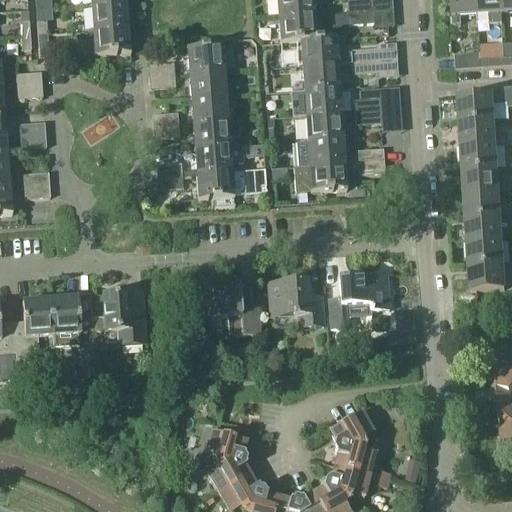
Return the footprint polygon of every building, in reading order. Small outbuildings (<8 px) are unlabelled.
[(87,0),(88,10),(125,8),(124,0),(87,0)] [(274,0),(276,22),(313,20),(312,9),(325,8),(323,0),(274,0)] [(461,18),(475,17),(473,0),(450,0),(452,27),(461,26),(461,18)] [(498,0),(473,0),(475,17),(488,17),(489,26),(500,26),(500,16),(498,0)] [(511,0),(498,0),(500,16),(511,15),(511,0)] [(346,17),(372,15),(371,2),(345,4),(346,17)] [(90,36),(127,33),(125,8),(88,10),(90,36)] [(372,15),(346,17),(347,27),(373,25),(372,15)] [(315,45),(313,20),(276,22),(278,48),(298,46),(315,45)] [(36,40),(49,39),(49,24),(35,25),(36,40)] [(19,41),(29,40),(28,28),(18,28),(19,41)] [(127,33),(90,36),(92,62),(129,59),(127,33)] [(49,39),(36,40),(37,52),(50,51),(49,39)] [(30,55),(29,40),(19,41),(20,55),(30,55)] [(315,45),(298,46),(300,71),(336,68),(350,67),(376,66),(375,52),(349,54),(349,58),(343,58),(342,43),(315,45)] [(187,79),(223,77),(221,50),(185,53),(187,79)] [(478,71),(478,61),(477,55),(452,56),(453,73),(478,71)] [(491,71),(503,70),(503,62),(490,63),(491,71)] [(376,66),(350,67),(351,81),(377,79),(376,66)] [(149,82),(174,80),(173,67),(148,69),(149,82)] [(302,96),(338,93),(336,68),(300,71),(302,96)] [(16,92),(41,90),(40,77),(15,79),(16,92)] [(189,104),(225,101),(223,77),(187,79),(189,104)] [(174,80),(149,82),(150,93),(175,91),(174,80)] [(42,103),(41,90),(16,92),(17,105),(42,103)] [(492,98),(457,100),(459,124),(493,122),(492,106),(507,105),(507,109),(511,108),(511,90),(491,92),(492,98)] [(303,121),(340,118),(338,93),(302,96),(303,121)] [(191,130),(227,127),(225,101),(189,104),(191,130)] [(353,105),(354,117),(379,116),(378,103),(353,105)] [(379,116),(354,117),(355,130),(380,128),(379,116)] [(152,133),(180,130),(179,117),(152,120),(152,133)] [(305,146),(342,144),(340,118),(303,121),(305,146)] [(493,122),(459,124),(460,149),(495,147),(505,146),(505,135),(494,135),(493,122)] [(19,142),(44,140),(43,127),(18,129),(19,142)] [(193,154),(229,152),(227,127),(191,130),(193,154)] [(180,130),(152,133),(153,143),(181,141),(180,130)] [(45,153),(44,140),(19,142),(20,155),(45,153)] [(307,172),(343,169),(342,144),(305,146),(307,172)] [(462,173),(496,170),(495,147),(460,149),(462,173)] [(229,152),(193,154),(195,180),(231,177),(230,169),(242,168),(241,151),(229,152)] [(356,155),(357,168),(383,166),(382,153),(356,155)] [(383,166),(357,168),(358,180),(383,178),(383,166)] [(156,183),(184,181),(182,167),(155,170),(156,183)] [(0,193),(8,193),(6,168),(0,168),(0,193)] [(343,169),(307,172),(309,198),(345,195),(343,169)] [(463,196),(498,194),(496,170),(462,173),(463,196)] [(265,199),(264,175),(242,177),(243,200),(265,199)] [(231,177),(195,180),(197,206),(233,203),(231,177)] [(23,192),(49,190),(48,178),(22,180),(23,192)] [(184,181),(156,183),(157,196),(185,194),(184,181)] [(50,203),(49,190),(23,192),(23,205),(50,203)] [(8,193),(0,193),(0,219),(10,219),(8,193)] [(465,221),(499,219),(498,194),(463,196),(465,221)] [(466,244),(501,242),(500,231),(499,219),(465,221),(466,244)] [(511,232),(511,231),(500,231),(501,242),(511,240),(511,232)] [(468,271),(502,269),(501,242),(466,244),(468,271)] [(502,269),(468,271),(469,294),(504,292),(502,269)] [(387,314),(385,280),(337,283),(339,303),(327,304),(329,335),(345,334),(343,311),(368,310),(368,315),(387,314)] [(306,303),(305,286),(268,289),(270,322),(307,320),(308,332),(323,331),(321,301),(306,303)] [(243,310),(242,290),(204,293),(207,322),(227,321),(228,341),(259,339),(257,309),(243,310)] [(102,320),(90,321),(91,336),(103,335),(103,337),(104,336),(105,347),(115,346),(116,348),(144,346),(140,297),(100,300),(102,320)] [(76,303),(48,305),(51,340),(52,351),(76,349),(77,354),(92,353),(91,336),(90,321),(78,322),(76,303)] [(22,326),(10,327),(12,359),(13,364),(31,362),(30,352),(38,352),(37,341),(51,340),(48,305),(20,307),(22,326)] [(0,359),(12,359),(10,327),(0,327),(0,359)] [(511,372),(493,373),(496,427),(511,426),(511,372)] [(215,420),(206,417),(202,430),(212,433),(215,420)] [(332,470),(368,480),(374,459),(362,456),(363,449),(360,443),(370,437),(358,417),(327,435),(333,445),(331,452),(335,459),(332,470)] [(511,426),(496,427),(499,466),(511,459),(511,456),(511,448),(511,447),(511,426)] [(217,499),(248,481),(243,471),(245,463),(240,458),(244,446),(209,437),(203,459),(215,462),(213,468),(216,473),(205,480),(217,499)] [(411,463),(405,483),(415,487),(422,467),(411,463)] [(362,502),(368,480),(332,470),(329,482),(323,485),(320,493),(311,498),(318,511),(343,511),(342,508),(349,505),(351,499),(362,502)] [(388,486),(391,477),(378,474),(375,482),(388,486)] [(273,511),(276,502),(263,499),(261,494),(252,490),(248,481),(217,499),(224,511),(237,511),(238,511),(273,511)] [(373,492),(386,495),(388,486),(375,482),(373,492)] [(318,511),(311,498),(301,504),(294,501),(288,505),(276,502),(273,511),(318,511)]
